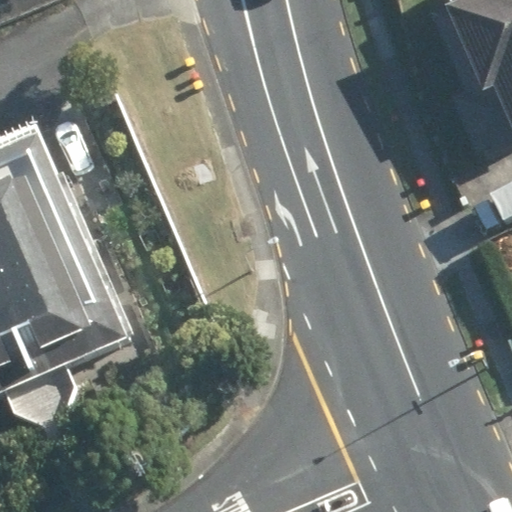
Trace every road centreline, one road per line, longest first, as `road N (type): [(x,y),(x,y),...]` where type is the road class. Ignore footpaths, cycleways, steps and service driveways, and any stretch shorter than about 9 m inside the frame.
road 1 (secondary): [(281,0),(347,221),(446,461)]
road 2 (tertiary): [(333,511),(446,461)]
